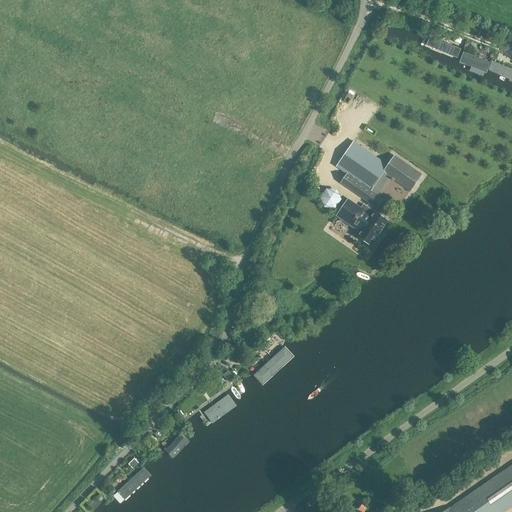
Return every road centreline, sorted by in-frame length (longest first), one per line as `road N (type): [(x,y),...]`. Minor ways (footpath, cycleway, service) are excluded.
road 1 (unclassified): [(67,511),(219,358),(243,264),(365,0)]
road 2 (unclassified): [(280,511),(511,352)]
